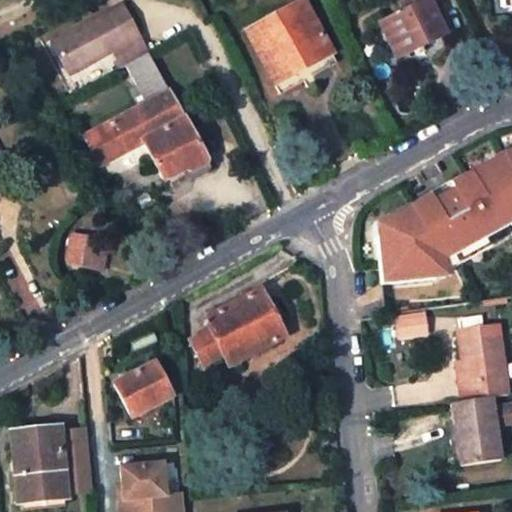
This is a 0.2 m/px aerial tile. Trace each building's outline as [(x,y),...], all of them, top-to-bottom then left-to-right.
[(420,46),(444,34),(428,4),(435,0),(403,0),(408,9),(379,24),(396,58),(413,50),(416,55),(423,52),(420,46)] [(486,0),(487,8),(506,6),(504,0),(486,0)] [(330,54),(300,2),(245,33),(281,94),(303,82),(298,72),(330,54)] [(68,76),(136,38),(120,8),(51,45),(68,76)] [(126,67),(147,56),(139,42),(138,41),(114,54),(122,69),(126,67)] [(335,64),(330,54),(298,72),(303,82),(335,64)] [(202,164),(204,159),(147,56),(126,67),(145,103),(84,136),(101,165),(141,144),(163,180),(182,171),(184,170),(188,172),(202,164)] [(511,153),(500,156),(447,186),(449,190),(430,201),(428,197),(375,226),(381,287),(435,282),(433,269),(484,241),(511,225),(511,153)] [(191,178),(205,170),(207,164),(204,159),(202,164),(188,172),(184,170),(182,171),(185,177),(191,178)] [(428,197),(430,201),(449,190),(447,186),(446,184),(427,195),(428,197)] [(112,242),(84,237),(78,267),(101,271),(105,250),(111,251),(112,242)] [(433,269),(435,282),(444,281),(444,275),(489,250),(484,241),(433,269)] [(283,338),(257,291),(202,321),(208,332),(189,342),(202,365),(221,355),(228,368),(283,338)] [(396,339),(424,337),(422,318),(395,321),(396,339)] [(507,396),(496,328),(457,333),(460,362),(463,384),(457,386),(459,403),(489,398),(507,396)] [(454,363),(457,386),(463,384),(460,362),(454,363)] [(168,396),(151,365),(114,385),(130,416),(168,396)] [(459,467),(498,461),(493,427),(511,424),(511,405),(491,408),(489,398),(459,403),(451,404),(459,467)] [(55,432),(12,436),(18,500),(60,496),(60,495),(90,492),(86,453),(85,439),(84,431),(55,434),(55,432)] [(161,464),(120,467),(121,483),(122,500),(124,500),(125,511),(167,511),(182,511),(180,494),(164,495),(161,464)] [(118,511),(125,511),(124,500),(122,500),(121,483),(116,483),(118,511)]
